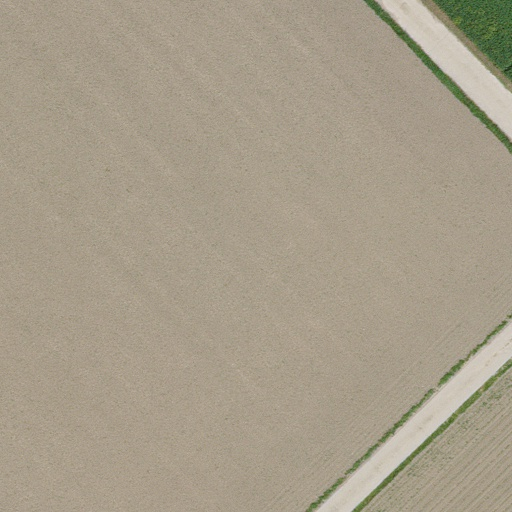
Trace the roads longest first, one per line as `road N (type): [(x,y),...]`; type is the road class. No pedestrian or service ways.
road 1 (track): [(309,511),(511,310)]
road 2 (track): [(511,188),(334,0)]
